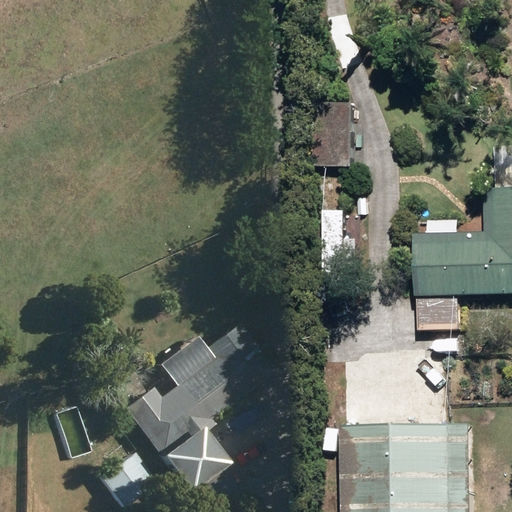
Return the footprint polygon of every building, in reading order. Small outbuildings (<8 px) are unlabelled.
[(314,104),(312,170),(353,171),(355,106),(314,104)] [(488,192),(489,236),(417,238),(419,333),(461,332),(460,299),(511,297),(511,170),(499,170),(499,192),(488,192)] [(118,410),(153,457),(152,458),(178,495),(184,491),(200,511),(203,511),(235,489),(195,434),(208,425),(204,421),(269,373),(234,325),(160,379),(168,389),(154,399),(146,389),(118,410)] [(408,424),(351,426),(351,511),(480,511),(480,425),(408,424)] [(151,484),(129,454),(96,479),(118,509),(151,484)]
